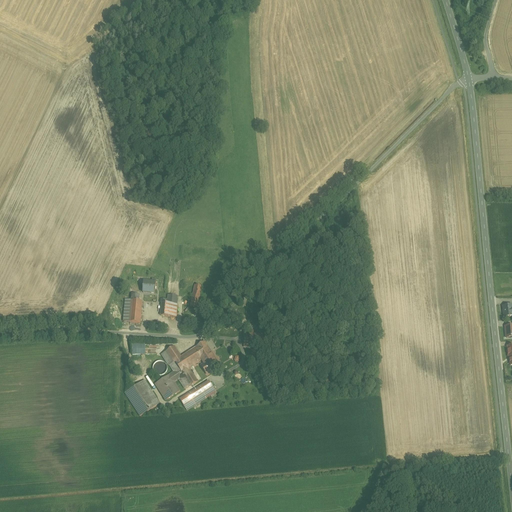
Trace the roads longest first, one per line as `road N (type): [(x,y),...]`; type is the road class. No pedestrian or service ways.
road 1 (unclassified): [(468,78),(207,323),(0,338)]
road 2 (tertiary): [(468,78),(511,487)]
